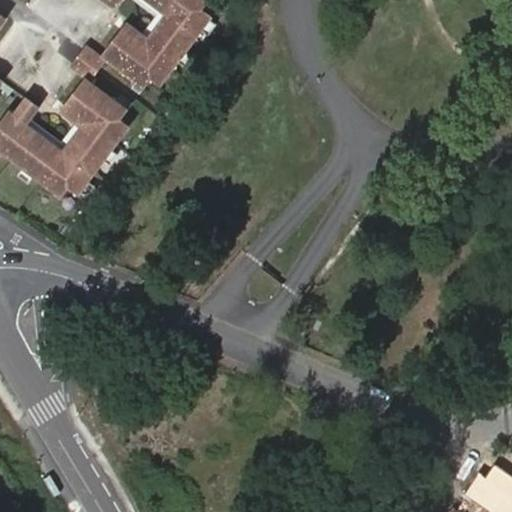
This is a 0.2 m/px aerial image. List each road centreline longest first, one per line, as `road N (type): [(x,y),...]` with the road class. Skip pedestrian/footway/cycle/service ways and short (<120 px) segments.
road 1 (residential): [(0,267),(42,269),(101,289),(427,420),(474,425),(511,418)]
road 2 (tertiary): [(103,511),(0,326)]
